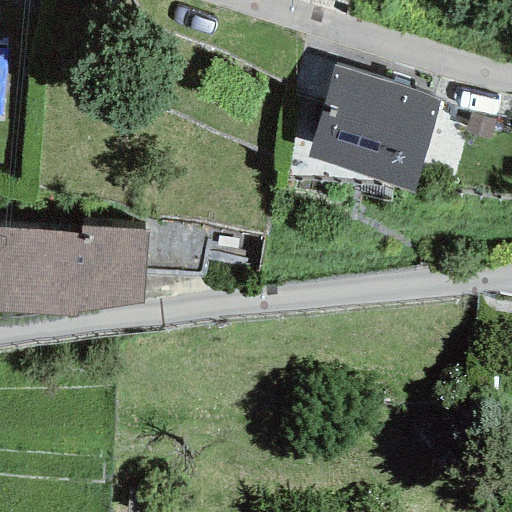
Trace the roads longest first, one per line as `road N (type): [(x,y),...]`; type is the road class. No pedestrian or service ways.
road 1 (residential): [(0,329),(511,274)]
road 2 (residential): [(218,0),(511,77)]
